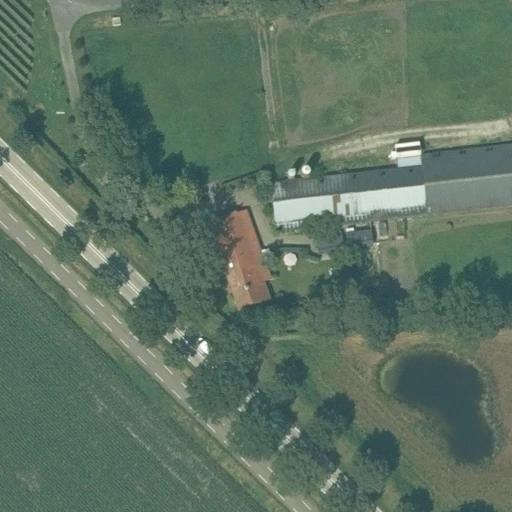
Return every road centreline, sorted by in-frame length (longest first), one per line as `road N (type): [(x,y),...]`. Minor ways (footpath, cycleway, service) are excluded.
road 1 (primary): [(361,511),(0,158)]
road 2 (unclassified): [(304,511),(0,214)]
